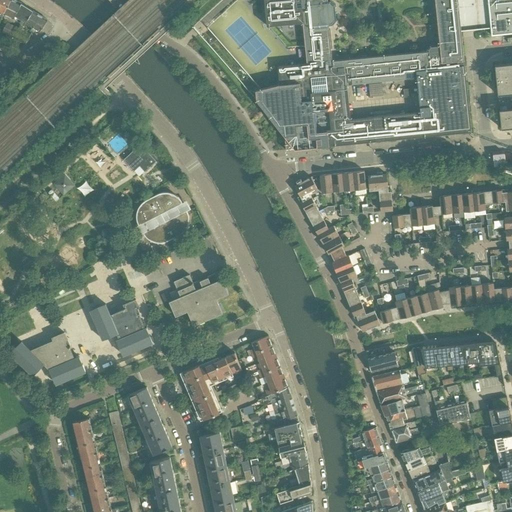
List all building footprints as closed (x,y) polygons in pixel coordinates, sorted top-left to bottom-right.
[(3,15),(4,15),(10,0),(0,0),(0,16),(2,18),(3,15)] [(13,19),(21,24),(23,20),(18,16),(25,6),(21,3),(14,0),(10,0),(4,15),(13,19)] [(490,27),(491,35),(511,32),(511,0),(264,0),(267,26),(303,22),(307,63),(278,66),(280,88),(260,89),(258,90),(256,91),(257,100),(285,137),(286,150),(300,149),(321,147),(339,145),(365,142),(400,139),(410,138),(412,138),(412,137),(422,136),(422,137),(471,132),(461,30),(490,27)] [(21,24),(23,25),(32,10),(25,6),(18,16),(23,20),(21,24)] [(27,28),(30,30),(39,15),(32,10),(23,25),(20,29),(25,32),(27,28)] [(39,15),(30,30),(31,31),(37,35),(41,29),(42,29),(42,28),(47,20),(39,15)] [(2,32),(10,36),(15,26),(6,22),(2,32)] [(20,29),(15,26),(10,36),(25,44),(26,41),(28,37),(30,34),(28,33),(25,32),(20,29)] [(498,95),(499,95),(500,109),(499,109),(499,110),(501,129),(508,128),(511,127),(511,63),(503,64),(495,65),(495,67),(497,88),(498,95)] [(123,160),(128,165),(134,172),(139,166),(144,172),(156,161),(140,144),(135,149),(123,160)] [(364,171),(353,172),(355,190),(365,188),(364,171)] [(353,172),(342,173),(344,191),(355,190),(353,172)] [(342,173),(331,174),(333,192),(344,191),(342,173)] [(333,192),(331,174),(320,175),(322,193),(333,192)] [(386,174),(379,175),(381,190),(388,189),(386,174)] [(54,184),(58,189),(54,193),(59,198),(68,190),(64,186),(70,181),(65,175),(54,184)] [(369,191),(378,190),(381,190),(379,175),(368,176),(369,191)] [(311,177),(304,181),(311,194),(318,190),(311,177)] [(88,181),(79,186),(85,194),(93,189),(88,181)] [(301,199),(310,195),(311,194),(304,181),(294,186),(301,199)] [(388,189),(381,190),(378,190),(380,211),(392,210),(391,191),(388,192),(388,189)] [(501,190),(483,192),(484,204),(502,202),(502,192),(501,190)] [(511,191),(502,192),(502,202),(505,202),(511,200),(511,191)] [(157,194),(156,195),(146,200),(144,201),(143,202),(142,203),(140,204),(139,206),(138,207),(138,209),(137,210),(137,212),(136,214),(136,215),(136,217),(136,219),(137,221),(137,222),(138,224),(138,225),(141,224),(142,227),(139,229),(141,234),(143,233),(144,235),(144,236),(146,237),(147,239),(148,240),(149,241),(151,241),(153,242),(154,243),(156,243),(158,243),(159,243),(161,243),(163,243),(164,243),(166,242),(168,241),(179,235),(181,234),(182,233),(183,232),(185,231),(186,229),(186,228),(187,226),(188,225),(188,223),(188,221),(189,220),(188,218),(188,216),(188,215),(187,213),(186,211),(188,210),(185,205),(182,207),(180,204),(182,203),(181,201),(180,200),(179,198),(178,197),(177,196),(175,195),(174,194),(172,193),(171,193),(169,192),(167,192),(166,192),(164,192),(162,192),(160,193),(159,193),(157,194)] [(483,192),(472,193),(474,211),(485,210),(484,204),(483,192)] [(472,193),(461,194),(463,212),(474,211),(472,193)] [(461,194),(450,195),(452,213),(463,212),(461,194)] [(301,202),(308,217),(319,211),(310,195),(301,199),(303,201),(301,202)] [(440,206),(436,206),(437,214),(441,214),(452,213),(450,195),(440,196),(440,206)] [(432,205),(421,207),(423,224),(434,223),(433,215),(437,214),(436,206),(432,207),(432,205)] [(410,208),(410,214),(412,226),(423,224),(421,207),(410,208)] [(308,217),(318,234),(328,229),(319,211),(308,217)] [(412,226),(410,214),(392,215),(394,227),(412,226)] [(318,234),(323,244),(339,236),(333,226),(328,229),(318,234)] [(328,254),(330,253),(342,247),(344,245),(339,236),(323,244),(328,254)] [(332,262),(336,272),(353,266),(348,255),(346,256),(344,251),(342,247),(330,253),(332,257),(334,261),(332,262)] [(360,251),(362,256),(364,261),(369,259),(367,254),(365,249),(360,251)] [(145,276),(150,274),(147,266),(142,269),(145,276)] [(340,283),(351,278),(357,276),(353,266),(336,272),(340,283)] [(187,311),(194,325),(222,313),(216,299),(228,294),(222,279),(218,280),(215,273),(207,277),(207,278),(193,284),(192,282),(189,275),(174,281),(177,290),(169,293),(173,300),(169,302),(175,316),(187,311)] [(340,283),(347,300),(358,295),(351,278),(340,283)] [(493,283),(482,284),(483,302),(494,301),(493,289),(493,283)] [(482,284),(471,285),(473,303),(483,302),(482,284)] [(471,285),(460,286),(462,304),(473,303),(471,285)] [(446,290),(444,291),(447,304),(447,303),(450,303),(451,305),(462,304),(460,286),(449,287),(449,290),(446,290)] [(509,287),(493,289),(494,301),(510,299),(509,287)] [(438,289),(427,292),(432,310),(443,307),(442,304),(447,304),(444,291),(439,292),(438,289)] [(427,292),(417,295),(422,312),(432,310),(427,292)] [(356,315),(360,324),(377,317),(374,310),(366,314),(358,295),(347,300),(354,316),(356,315)] [(417,295),(407,298),(411,315),(422,312),(417,295)] [(395,301),(397,307),(400,318),(411,315),(407,298),(395,301)] [(105,304),(90,310),(90,311),(96,324),(96,325),(102,339),(109,337),(110,337),(110,336),(116,333),(116,334),(117,334),(119,339),(116,340),(117,341),(123,354),(123,355),(130,352),(130,353),(131,352),(137,349),(138,349),(151,343),(152,343),(149,336),(150,336),(149,335),(146,329),(146,328),(145,328),(144,327),(144,326),(143,325),(144,325),(143,324),(142,323),(143,323),(142,323),(142,321),(141,320),(141,319),(140,318),(141,318),(140,317),(140,318),(140,316),(139,316),(139,315),(139,314),(137,315),(135,309),(139,307),(135,299),(123,304),(125,307),(123,308),(123,309),(110,315),(109,315),(105,305),(106,305),(105,304)] [(400,318),(397,307),(380,311),(383,323),(400,318)] [(377,317),(360,324),(362,331),(380,324),(377,317)] [(21,364),(21,365),(22,364),(32,374),(32,375),(32,376),(38,370),(39,370),(38,370),(43,364),(44,364),(50,370),(56,383),(56,384),(63,381),(64,381),(63,381),(70,378),(71,378),(71,377),(84,372),(85,372),(82,364),(79,357),(74,359),(74,358),(73,358),(73,357),(73,356),(72,356),(73,355),(72,355),(71,354),(72,354),(72,353),(71,353),(71,352),(70,351),(70,350),(69,349),(70,349),(70,348),(64,332),(52,337),(53,340),(53,341),(50,343),(49,342),(49,343),(46,344),(46,343),(45,344),(46,344),(42,346),(42,345),(41,345),(42,346),(35,349),(35,348),(34,348),(34,349),(31,350),(30,350),(30,349),(30,350),(22,342),(21,341),(10,354),(11,354),(21,364)] [(250,350),(251,354),(272,346),(268,335),(252,342),(254,348),(250,350)] [(479,361),(479,362),(479,365),(491,364),(494,377),(502,375),(500,362),(498,352),(496,343),(492,340),(477,342),(479,361)] [(477,342),(436,346),(438,366),(479,362),(479,361),(477,342)] [(257,356),(260,362),(276,356),(272,346),(251,354),(253,358),(257,356)] [(438,366),(436,346),(423,347),(421,349),(424,363),(425,364),(425,367),(438,366)] [(424,363),(421,349),(418,347),(412,348),(411,351),(411,353),(413,362),(415,367),(416,367),(425,364),(424,363)] [(395,352),(381,356),(385,370),(398,366),(395,352)] [(235,353),(225,357),(232,373),(241,369),(238,361),(235,353)] [(257,370),(259,374),(280,366),(276,356),(260,362),(262,368),(257,370)] [(381,356),(368,359),(371,373),(385,370),(381,356)] [(225,357),(215,361),(222,377),(232,373),(225,357)] [(205,365),(210,376),(212,381),(222,377),(215,361),(205,365)] [(425,364),(416,367),(418,375),(421,375),(426,373),(426,372),(426,371),(426,369),(425,369),(425,367),(425,364)] [(210,376),(205,365),(200,368),(199,365),(183,371),(203,419),(219,412),(205,378),(210,376)] [(265,376),(268,383),(284,376),(280,366),(259,374),(260,378),(265,376)] [(372,377),(376,390),(402,383),(408,382),(406,373),(400,375),(399,370),(372,377)] [(272,393),(272,394),(288,387),(284,376),(268,383),(270,389),(265,391),(267,395),(272,393)] [(376,390),(379,398),(404,388),(403,383),(402,383),(376,390)] [(381,405),(406,396),(406,394),(416,391),(415,390),(424,388),(423,385),(423,384),(418,385),(404,389),(404,388),(379,398),(381,405)] [(138,391),(128,395),(134,410),(153,402),(146,387),(140,390),(140,389),(137,390),(138,391)] [(271,400),(272,402),(291,396),(288,387),(272,394),(267,396),(268,396),(269,401),(271,400)] [(410,397),(411,401),(426,397),(425,393),(417,395),(410,397)] [(273,411),(274,411),(294,404),(291,396),(272,402),(273,410),(273,411)] [(381,405),(385,415),(404,408),(402,400),(407,398),(406,396),(381,405)] [(489,410),(492,425),(511,421),(506,396),(501,397),(498,398),(491,399),(492,409),(489,410)] [(431,416),(428,403),(426,397),(411,401),(413,407),(415,416),(416,418),(425,416),(425,417),(431,416)] [(466,400),(456,403),(460,419),(463,418),(464,420),(470,419),(467,407),(466,400)] [(153,402),(134,410),(138,420),(141,419),(143,424),(159,417),(153,402)] [(456,403),(445,405),(450,424),(456,422),(456,420),(460,419),(456,403)] [(274,411),(275,419),(296,413),(294,404),(274,411)] [(450,424),(445,405),(435,408),(440,424),(444,423),(444,425),(450,424)] [(404,409),(404,408),(385,415),(390,427),(404,424),(402,420),(415,416),(413,407),(404,409)] [(141,511),(118,411),(113,412),(137,511),(141,511)] [(137,511),(113,412),(109,413),(132,511),(137,511)] [(274,427),(275,428),(299,422),(296,413),(275,419),(277,427),(275,428),(275,427),(274,427)] [(251,414),(242,416),(243,423),(259,420),(258,414),(251,415),(251,414)] [(144,428),(142,429),(147,439),(165,431),(159,417),(143,424),(144,428)] [(77,436),(79,445),(92,442),(91,434),(93,434),(91,426),(89,426),(87,418),(73,422),(75,431),(74,431),(75,437),(77,436)] [(492,425),(494,438),(511,434),(511,425),(511,421),(492,425)] [(275,428),(275,431),(268,433),(270,442),(277,440),(277,439),(289,436),(291,441),(303,438),(299,422),(275,428)] [(390,427),(393,434),(409,430),(409,428),(415,427),(414,422),(404,424),(390,427)] [(245,439),(243,426),(231,429),(233,442),(245,439)] [(353,439),(354,443),(379,436),(376,428),(376,427),(361,432),(363,435),(353,439)] [(417,428),(409,430),(393,434),(396,442),(412,438),(412,437),(410,433),(412,433),(413,435),(418,433),(423,432),(422,427),(417,428)] [(172,446),(165,431),(147,439),(153,454),(163,450),(166,449),(165,449),(172,446)] [(206,434),(200,436),(203,453),(223,448),(219,431),(209,434),(209,433),(206,434)] [(511,434),(494,438),(497,450),(511,447),(511,434)] [(277,439),(277,440),(281,457),(306,451),(303,438),(291,441),(289,436),(277,439)] [(360,446),(362,450),(382,443),(381,443),(379,436),(354,443),(353,444),(355,448),(360,446)] [(92,442),(79,445),(81,454),(79,454),(80,457),(80,459),(82,459),(84,468),(98,464),(97,457),(98,457),(97,452),(97,448),(96,448),(96,449),(94,449),(92,442)] [(357,451),(359,458),(372,454),(373,455),(384,451),(382,444),(382,443),(362,450),(357,451)] [(401,452),(405,462),(422,455),(430,452),(429,448),(421,451),(419,447),(401,452)] [(511,447),(497,450),(499,461),(511,458),(511,447)] [(223,448),(203,453),(204,457),(207,469),(226,465),(223,448)] [(276,467),(280,466),(283,465),(307,457),(306,451),(281,457),(282,461),(275,463),(276,467)] [(355,459),(358,470),(362,468),(387,461),(388,460),(384,451),(373,455),(372,454),(359,458),(355,459)] [(405,462),(409,470),(434,460),(432,456),(424,459),(422,455),(405,462)] [(160,459),(150,461),(153,478),(173,473),(170,457),(163,458),(160,459)] [(292,470),(293,469),(308,464),(307,457),(283,465),(280,466),(281,469),(291,466),(292,470)] [(511,458),(499,461),(500,467),(498,467),(501,482),(505,481),(511,479),(511,458)] [(434,460),(409,470),(412,478),(429,471),(428,467),(436,463),(435,462),(437,461),(436,459),(434,460)] [(241,462),(243,472),(250,470),(248,461),(241,462)] [(387,461),(362,468),(363,472),(370,470),(371,474),(390,469),(387,461)] [(413,480),(418,491),(437,482),(450,478),(466,474),(464,469),(463,469),(463,468),(451,471),(449,461),(445,463),(439,465),(440,469),(413,480)] [(98,464),(84,468),(86,476),(85,477),(85,479),(86,482),(88,482),(90,490),(103,487),(102,480),(104,479),(103,475),(102,470),(105,469),(103,463),(100,464),(98,464)] [(298,483),(298,484),(299,484),(303,483),(310,480),(308,464),(293,469),(298,483)] [(226,465),(207,469),(209,482),(210,486),(230,482),(226,465)] [(477,480),(481,479),(485,478),(483,467),(478,469),(475,470),(477,480)] [(359,487),(362,487),(392,477),(390,469),(371,474),(373,478),(358,484),(359,487)] [(173,473),(153,478),(155,488),(158,488),(159,492),(176,488),(174,478),(173,474),(173,473)] [(375,487),(377,491),(396,485),(392,477),(362,487),(363,491),(375,487)] [(418,491),(421,500),(442,492),(447,491),(449,490),(446,483),(451,481),(450,478),(437,482),(418,491)] [(310,480),(303,483),(307,495),(311,493),(311,481),(310,480)] [(230,482),(210,486),(211,487),(214,504),(234,499),(230,482)] [(303,483),(299,484),(303,496),(307,495),(303,483)] [(257,486),(259,493),(265,492),(263,484),(257,486)] [(299,484),(298,484),(283,490),(287,501),(293,499),(295,498),(296,497),(297,496),(298,497),(303,496),(299,484)] [(370,502),(398,493),(396,485),(377,491),(378,494),(368,498),(370,502)] [(103,487),(90,490),(92,499),(90,500),(91,502),(92,505),(93,504),(94,511),(98,511),(115,508),(113,503),(110,504),(108,498),(107,494),(105,495),(103,487)] [(160,498),(157,498),(160,508),(179,504),(179,503),(178,499),(176,488),(159,492),(160,498)] [(287,501),(283,490),(277,492),(280,503),(287,501)] [(421,500),(424,509),(450,500),(453,498),(452,495),(449,496),(447,491),(442,492),(421,500)] [(376,505),(377,509),(384,507),(402,502),(398,493),(370,502),(372,506),(376,505)] [(424,509),(425,511),(450,511),(454,511),(453,509),(459,508),(456,497),(453,498),(450,500),(424,509)] [(250,499),(252,510),(258,509),(255,498),(250,499)] [(236,511),(234,499),(214,504),(215,511),(236,511)] [(494,511),(494,510),(491,500),(459,508),(453,509),(454,511),(450,511),(494,511)] [(311,501),(300,505),(300,511),(312,511),(312,501),(311,501)] [(377,509),(366,511),(365,511),(405,511),(402,502),(384,507),(377,509)] [(502,503),(503,511),(511,511),(511,507),(506,508),(505,502),(502,503)] [(494,510),(494,511),(503,511),(502,503),(496,504),(497,510),(494,510)]
